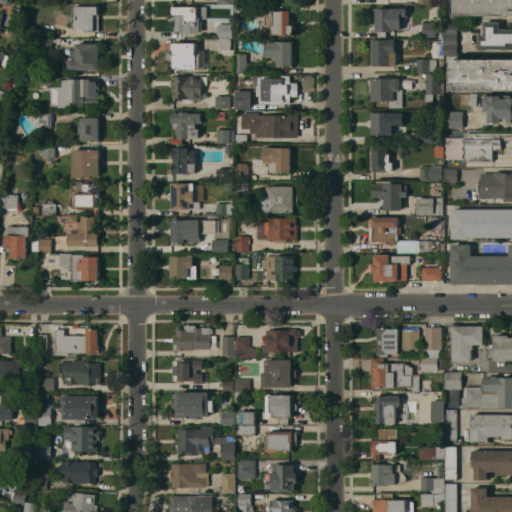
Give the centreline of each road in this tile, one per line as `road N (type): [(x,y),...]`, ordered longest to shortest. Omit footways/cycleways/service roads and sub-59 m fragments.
road 1 (residential): [(137,0),(138,472),(129,511)]
road 2 (residential): [(332,0),(334,511)]
road 3 (residential): [(511,307),(0,306)]
